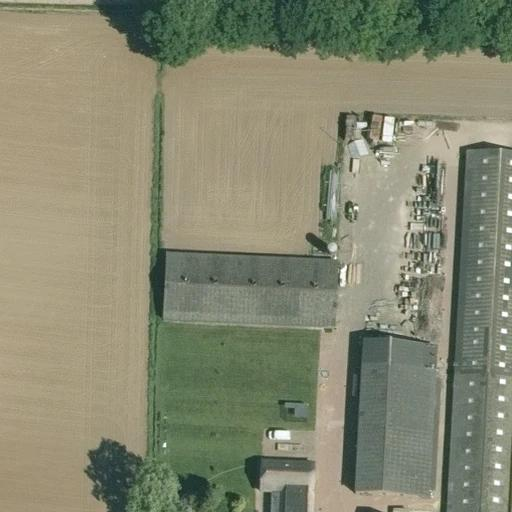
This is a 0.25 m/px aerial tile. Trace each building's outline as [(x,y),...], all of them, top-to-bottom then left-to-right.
[(453,373),(445,511),(511,511),(511,156),(468,154),(453,373)] [(348,195),(348,220),(361,220),(361,195),(348,195)] [(453,264),(454,243),(415,242),(414,263),(453,264)] [(165,254),(162,322),(334,330),(338,262),(165,254)] [(362,369),(355,495),(428,499),(437,348),(415,347),(363,344),(362,369)] [(270,420),(270,431),(294,432),(295,420),(270,420)] [(260,463),(259,494),(278,494),(277,511),(311,511),(313,465),(260,463)]
